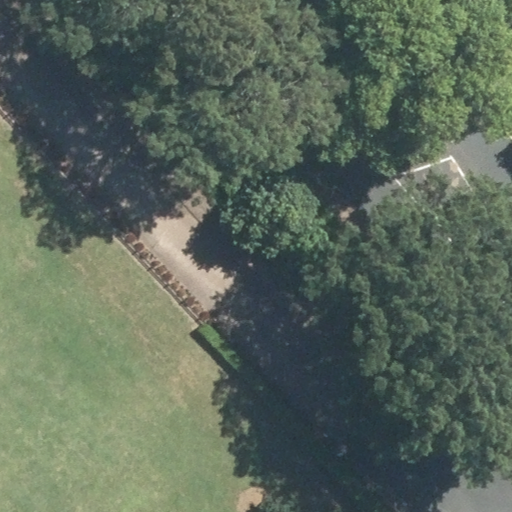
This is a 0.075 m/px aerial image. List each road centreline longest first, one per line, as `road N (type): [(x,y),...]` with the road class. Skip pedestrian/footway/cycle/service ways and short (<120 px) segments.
road 1 (residential): [(338,153),(237,87),(139,0)]
road 2 (residential): [(506,282),(338,153)]
road 3 (residential): [(423,101),(506,282)]
